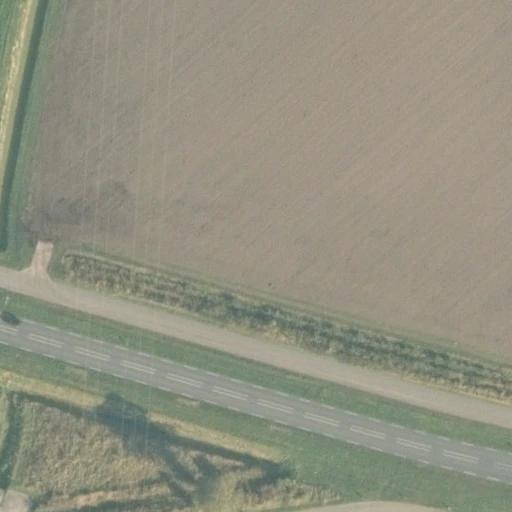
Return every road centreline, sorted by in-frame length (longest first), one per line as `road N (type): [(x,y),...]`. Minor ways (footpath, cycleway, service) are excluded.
road 1 (primary): [(511,469),(0,328)]
road 2 (unclassified): [(0,278),(511,418)]
